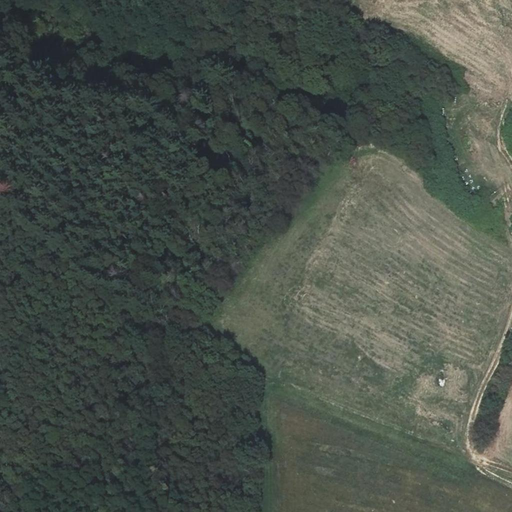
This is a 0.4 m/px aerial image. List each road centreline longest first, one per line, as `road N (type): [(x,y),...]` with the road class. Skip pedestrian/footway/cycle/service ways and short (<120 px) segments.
road 1 (track): [(0,206),(30,248),(83,294),(258,383)]
road 2 (track): [(258,383),(302,392),(511,474)]
road 3 (track): [(475,459),(470,424),(511,324)]
